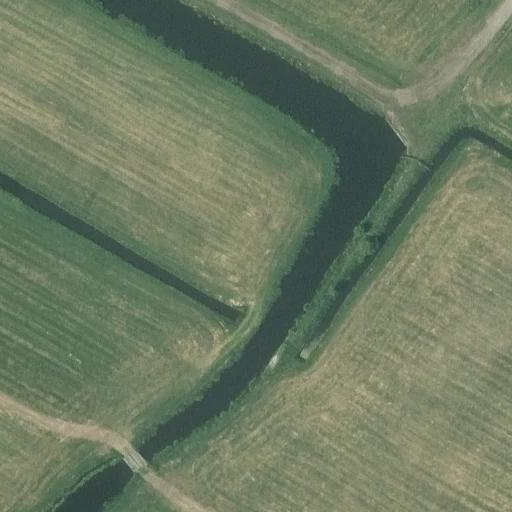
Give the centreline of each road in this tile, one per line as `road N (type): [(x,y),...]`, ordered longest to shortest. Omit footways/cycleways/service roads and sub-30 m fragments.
road 1 (track): [(508,0),(437,84),(385,99),(205,0)]
road 2 (track): [(0,384),(115,436),(151,476),(206,511)]
